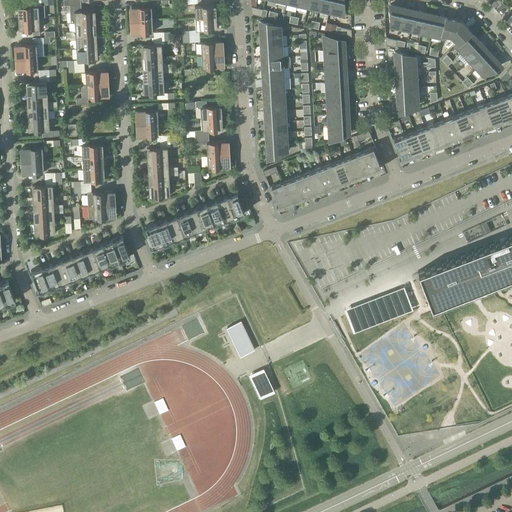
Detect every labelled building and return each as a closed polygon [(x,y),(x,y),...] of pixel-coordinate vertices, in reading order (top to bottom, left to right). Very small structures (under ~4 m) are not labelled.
[(317,0),(316,8),(326,10),(328,0),(317,0)] [(328,0),(326,10),(343,14),(342,6),(344,6),(343,0),(328,0)] [(495,9),(498,12),(505,5),(503,2),(495,9)] [(194,6),(195,18),(215,16),(214,5),(210,5),(210,4),(202,5),(194,6)] [(391,25),(397,26),(401,7),(390,4),(390,12),(388,12),(389,23),(391,24),(391,25)] [(18,6),(19,18),(39,17),(45,17),(44,5),(31,5),(22,5),(22,6),(18,6)] [(131,7),(132,20),(152,19),(151,6),(148,6),(147,5),(139,6),(131,7)] [(251,13),(251,14),(261,16),(263,9),(251,6),(251,13)] [(397,26),(408,29),(413,9),(401,7),(397,26)] [(70,23),(74,22),(94,21),(94,10),(89,10),(89,9),(81,10),(69,11),(70,23)] [(408,29),(420,32),(424,12),(413,9),(408,29)] [(503,18),(505,20),(511,13),(511,12),(510,10),(503,17),(503,18)] [(268,17),(276,19),(277,12),(269,11),(268,17)] [(420,32),(432,34),(436,15),(424,12),(420,32)] [(289,22),(296,24),(297,24),(298,17),(290,15),(289,22)] [(432,34),(443,37),(448,17),(436,15),(432,34)] [(215,16),(195,18),(196,29),(203,29),(203,30),(211,29),(216,28),(215,16)] [(39,17),(19,18),(19,30),(24,30),(32,30),(32,29),(39,29),(39,17)] [(449,38),(453,42),(468,29),(460,20),(448,17),(443,37),(449,38)] [(152,19),(132,20),(132,33),(141,33),(149,33),(149,32),(152,32),(152,19)] [(310,27),(318,29),(319,22),(311,20),(310,27)] [(65,31),(66,36),(95,34),(94,21),(74,22),(75,31),(65,31)] [(259,21),(260,33),(280,32),(280,26),(259,21)] [(326,22),(324,30),(334,32),(336,24),(326,22)] [(453,42),(462,52),(476,38),(468,29),(453,42)] [(260,33),(261,44),(281,43),(280,32),(260,33)] [(75,39),(76,48),(96,46),(95,34),(66,36),(66,40),(75,39)] [(323,35),(324,52),(344,51),(343,40),(323,35)] [(462,52),(470,61),(485,47),(476,38),(462,52)] [(395,46),(403,48),(405,41),(397,39),(395,46)] [(200,41),(201,54),(221,53),(220,40),(212,41),(212,40),(204,41),(200,41)] [(407,42),(406,49),(414,51),(415,44),(407,42)] [(16,45),(17,58),(37,56),(36,43),(33,44),(33,43),(24,44),(16,45)] [(141,45),(142,56),(162,55),(161,44),(154,44),(154,43),(145,44),(141,45)] [(261,44),(261,55),(281,54),(281,43),(261,44)] [(418,44),(416,51),(424,53),(426,46),(418,44)] [(96,46),(76,48),(76,59),(84,59),(84,60),(92,59),(92,58),(96,58),(96,46)] [(430,47),(429,54),(437,56),(439,49),(430,47)] [(470,61),(478,70),(493,56),(485,47),(470,61)] [(324,52),(325,62),(345,61),(344,51),(324,52)] [(394,52),(395,64),(415,63),(415,57),(394,52)] [(221,53),(201,54),(202,67),(205,67),(205,68),(214,67),(213,67),(222,66),(221,53)] [(261,55),(262,67),(282,66),(281,54),(261,55)] [(142,56),(142,69),(172,67),(172,63),(162,64),(162,55),(142,56)] [(447,55),(442,59),(447,65),(452,61),(447,55)] [(37,56),(17,58),(17,71),(26,70),(26,71),(34,70),(38,69),(37,56)] [(493,56),(478,70),(482,74),(501,65),(493,56)] [(325,62),(325,72),(345,71),(345,61),(325,62)] [(395,64),(396,76),(416,75),(415,63),(395,64)] [(262,67),(263,78),(283,77),(282,66),(262,67)] [(142,69),(143,82),(163,80),(163,72),(172,72),(172,67),(142,69)] [(85,71),(86,84),(106,83),(105,70),(97,70),(88,70),(89,71),(85,71)] [(325,72),(326,82),(346,81),(345,71),(325,72)] [(396,76),(396,88),(416,87),(416,75),(396,76)] [(263,78),(263,90),(283,89),(283,77),(263,78)] [(462,81),(468,87),(473,83),(467,77),(462,81)] [(163,80),(143,82),(144,93),(148,93),(148,94),(156,93),(164,92),(163,80)] [(26,82),(27,94),(47,93),(46,81),(39,82),(39,81),(30,81),(31,82),(26,82)] [(326,82),(326,93),(346,92),(346,81),(326,82)] [(106,83),(86,84),(87,97),(90,97),(98,97),(98,96),(107,96),(106,83)] [(396,88),(397,101),(417,100),(416,87),(396,88)] [(263,90),(264,101),(284,100),(283,89),(263,90)] [(326,93),(327,103),(347,102),(346,92),(326,93)] [(27,94),(28,107),(57,105),(57,101),(47,101),(47,93),(27,94)] [(511,113),(505,95),(495,99),(502,118),(506,116),(506,117),(511,115),(511,113)] [(495,99),(485,103),(492,123),(499,120),(498,119),(502,118),(495,99)] [(264,101),(264,113),(284,111),(284,100),(264,101)] [(417,100),(397,101),(398,113),(417,106),(417,100)] [(327,103),(328,113),(348,112),(347,102),(327,103)] [(485,103),(475,107),(482,126),(486,124),(486,125),(492,123),(485,103)] [(28,107),(28,119),(48,118),(48,110),(57,109),(57,105),(28,107)] [(200,107),(201,118),(221,117),(220,105),(216,105),(207,105),(207,106),(206,106),(200,106),(200,107)] [(475,107),(465,111),(472,130),(478,128),(478,127),(482,126),(475,107)] [(137,110),(137,123),(158,122),(157,109),(153,109),(145,109),(145,110),(137,110)] [(264,113),(265,124),(285,123),(284,111),(264,113)] [(465,111),(455,115),(462,133),(466,132),(466,133),(472,130),(465,111)] [(328,113),(328,123),(348,122),(348,112),(328,113)] [(455,115),(445,118),(452,138),(458,136),(458,135),(462,133),(455,115)] [(221,117),(201,118),(201,130),(208,130),(209,129),(209,130),(217,130),(217,129),(221,129),(221,117)] [(48,118),(28,119),(29,131),(33,131),(42,131),(42,130),(49,130),(48,118)] [(386,123),(388,129),(400,124),(398,118),(385,123),(386,124),(386,123)] [(445,118),(434,122),(442,141),(445,140),(446,141),(452,138),(445,118)] [(158,122),(137,123),(138,136),(146,136),(147,136),(155,136),(155,135),(158,135),(158,122)] [(348,122),(328,123),(329,140),(349,132),(348,122)] [(434,122),(424,126),(432,146),(438,144),(438,143),(442,141),(434,122)] [(265,124),(266,135),(286,134),(285,123),(265,124)] [(424,126),(414,130),(422,149),(425,147),(426,148),(432,146),(424,126)] [(369,130),(356,134),(356,135),(357,138),(358,140),(371,135),(369,130)] [(414,130),(404,134),(412,154),(418,151),(418,150),(422,149),(414,130)] [(266,135),(266,147),(286,146),(286,134),(266,135)] [(412,154),(404,134),(391,139),(395,147),(397,146),(401,157),(405,155),(406,156),(412,154)] [(209,142),(208,136),(194,136),(195,144),(206,144),(206,142),(209,142)] [(206,144),(207,155),(227,154),(226,141),(218,141),(209,141),(209,142),(206,142),(206,144)] [(81,144),(82,156),(102,155),(101,143),(97,143),(89,143),(89,144),(81,144)] [(375,145),(362,150),(370,170),(376,168),(375,166),(380,165),(376,154),(378,153),(375,145)] [(22,148),(23,161),(43,160),(42,146),(39,147),(38,146),(30,147),(22,148)] [(147,148),(147,159),(168,158),(167,147),(159,147),(159,146),(151,147),(147,148)] [(286,146),(266,147),(267,158),(287,151),(286,146)] [(362,150),(352,154),(359,173),(363,171),(363,172),(370,170),(362,150)] [(227,154),(207,155),(207,168),(211,168),(219,168),(219,167),(227,167),(227,154)] [(352,154),(342,158),(349,178),(356,175),(355,174),(359,173),(352,154)] [(82,160),(82,168),(103,167),(102,155),(82,156),(72,156),(73,161),(82,160)] [(147,159),(148,172),(178,170),(177,166),(168,167),(168,158),(147,159)] [(342,158),(332,162),(339,180),(343,179),(343,180),(349,178),(342,158)] [(43,160),(23,161),(23,174),(32,173),(32,174),(40,173),(43,172),(43,160)] [(332,162),(322,166),(329,185),(335,183),(335,182),(339,180),(332,162)] [(263,171),(265,176),(277,171),(275,165),(263,170),(263,171)] [(322,166),(312,170),(319,188),(323,187),(323,188),(329,185),(322,166)] [(103,167),(82,168),(83,180),(91,180),(99,180),(99,179),(103,179),(103,167)] [(148,172),(149,185),(169,184),(169,175),(178,175),(178,170),(148,172)] [(312,170),(301,173),(309,193),(315,191),(315,190),(319,188),(312,170)] [(301,173),(291,177),(299,196),(303,194),(303,196),(309,193),(301,173)] [(291,177),(281,181),(289,201),(295,199),(295,197),(299,196),(291,177)] [(289,201),(281,181),(269,186),(272,194),(274,193),(278,204),(282,202),(283,203),(289,201)] [(32,185),(33,197),(53,196),(52,184),(45,185),(45,184),(36,184),(36,185),(32,185)] [(169,184),(149,185),(150,196),(154,196),(154,197),(162,196),(170,195),(169,184)] [(87,192),(88,205),(113,204),(112,191),(104,191),(95,191),(95,192),(87,192)] [(226,195),(233,215),(244,211),(239,199),(237,194),(236,192),(237,192),(237,191),(232,193),(226,195)] [(216,199),(223,219),(233,215),(226,195),(222,197),(221,197),(216,199)] [(33,197),(33,210),(63,208),(63,204),(53,204),(53,196),(33,197)] [(239,199),(244,211),(249,209),(245,197),(239,199)] [(206,203),(213,223),(223,219),(216,199),(211,201),(211,200),(206,203)] [(195,207),(196,207),(203,227),(213,223),(206,203),(201,205),(201,204),(195,207)] [(113,204),(88,205),(88,218),(97,218),(105,218),(105,217),(113,217),(113,204)] [(185,211),(193,231),(203,227),(196,207),(191,209),(191,208),(185,211)] [(33,210),(34,222),(54,221),(54,213),(63,212),(63,208),(33,210)] [(175,214),(175,215),(183,235),(193,231),(185,211),(181,212),(175,214)] [(165,218),(165,219),(173,238),(183,235),(175,215),(171,216),(165,218)] [(155,222),(163,242),(173,238),(165,219),(161,220),(155,222)] [(54,221),(34,222),(35,234),(39,234),(47,234),(47,233),(55,233),(54,221)] [(163,242),(155,222),(151,224),(145,226),(149,238),(147,239),(150,246),(150,247),(163,242)] [(478,226),(483,235),(491,231),(486,222),(478,226)] [(511,274),(511,234),(418,271),(431,306),(511,274)] [(111,239),(119,259),(129,255),(130,255),(123,238),(122,236),(123,236),(122,235),(117,237),(111,239)] [(101,243),(109,263),(119,259),(111,239),(107,241),(101,243)] [(91,247),(99,267),(109,263),(101,243),(97,245),(97,244),(91,247)] [(81,251),(89,271),(99,267),(91,247),(87,249),(87,248),(81,251)] [(71,254),(71,255),(79,275),(89,271),(81,251),(77,252),(71,254)] [(61,258),(61,259),(69,279),(79,275),(71,255),(67,256),(61,258)] [(51,262),(51,263),(59,282),(69,279),(61,259),(57,260),(51,262)] [(41,266),(49,286),(59,282),(51,263),(47,264),(41,266)] [(49,286),(41,266),(37,268),(31,270),(30,270),(35,282),(33,283),(36,290),(36,291),(49,286)] [(411,280),(416,290),(421,288),(416,278),(411,280)] [(0,281),(0,290),(5,303),(15,299),(9,282),(8,282),(8,280),(8,279),(3,281),(0,281)] [(227,327),(241,356),(255,349),(241,320),(227,327)] [(259,399),(275,391),(263,367),(248,375),(259,399)]
